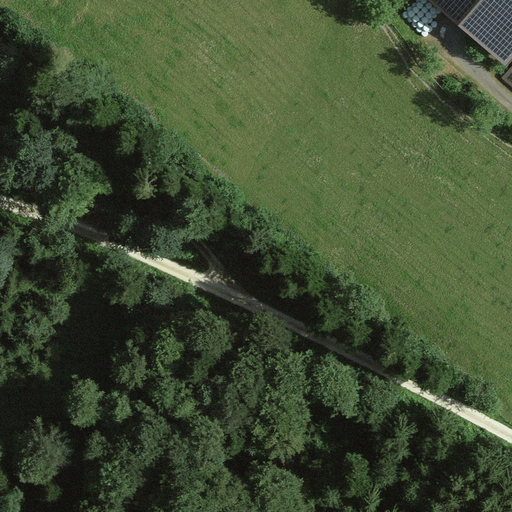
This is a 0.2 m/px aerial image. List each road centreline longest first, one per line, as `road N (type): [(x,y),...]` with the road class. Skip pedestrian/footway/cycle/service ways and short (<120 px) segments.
road 1 (track): [(237,300),(165,215),(0,85)]
road 2 (track): [(237,300),(511,437)]
road 3 (track): [(0,200),(76,224),(237,300)]
